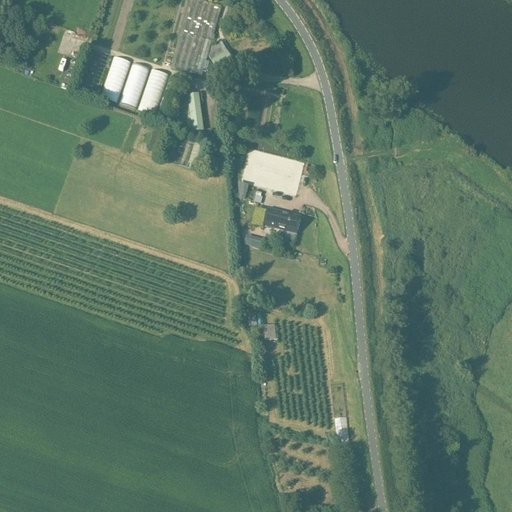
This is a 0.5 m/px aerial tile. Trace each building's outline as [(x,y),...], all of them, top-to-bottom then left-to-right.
[(221,7),(196,0),(190,0),(171,68),(201,77),(204,70),(206,61),(221,7)] [(212,49),(209,58),(212,63),(206,61),(204,70),(209,71),(210,71),(215,73),(217,71),(217,72),(233,63),(226,50),(222,43),(212,49)] [(111,57),(103,99),(120,103),(129,61),(111,57)] [(119,104),(156,116),(169,75),(151,69),(132,64),(119,104)] [(199,102),(202,102),(201,95),(178,98),(181,116),(191,114),(193,132),(203,131),(199,102)] [(155,133),(148,152),(154,154),(160,135),(155,133)] [(268,209),(263,227),(296,235),(301,217),(268,209)] [(246,236),(244,246),(261,250),(263,240),(246,236)] [(265,341),(275,340),(275,326),(264,326),(265,341)]
